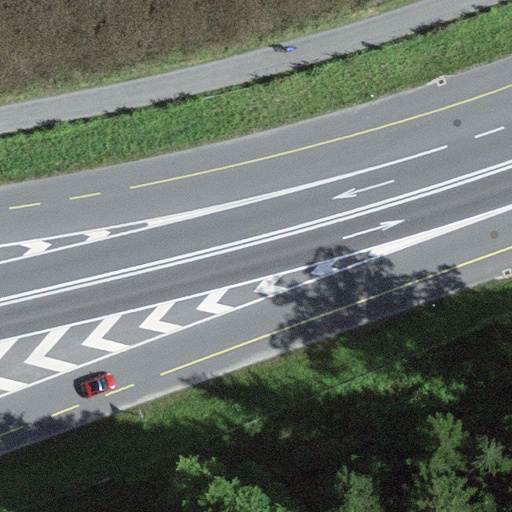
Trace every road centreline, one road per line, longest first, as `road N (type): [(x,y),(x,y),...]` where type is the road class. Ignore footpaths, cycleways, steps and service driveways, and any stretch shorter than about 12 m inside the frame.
road 1 (primary): [(0,423),(199,350),(511,178)]
road 2 (primary): [(0,299),(222,250),(457,180)]
road 3 (primary): [(457,180),(124,196),(0,215)]
